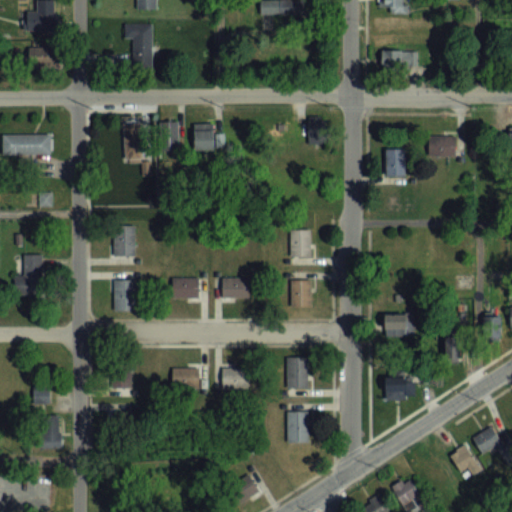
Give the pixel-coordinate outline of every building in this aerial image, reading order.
[(157,0),(134,0),(135,8),(158,8),(157,0)] [(391,7),(391,14),(407,14),(406,0),(378,0),(379,7),(391,7)] [(24,30),(55,30),(55,10),(24,10),(24,30)] [(133,38),(133,66),(152,66),(152,23),(125,23),(125,38),(133,38)] [(26,65),(54,65),(54,47),(26,47),(26,65)] [(418,73),(418,50),(383,50),(383,73),(418,73)] [(306,144),(329,144),(329,119),(306,119),(306,144)] [(161,151),(179,151),(179,122),(161,122),(161,151)] [(143,160),(143,124),(124,124),(124,160),(143,160)] [(224,132),(213,132),(213,126),(194,126),(194,150),(224,150),(224,132)] [(2,152),(51,152),(51,133),(2,133),(2,152)] [(431,136),(431,157),(456,157),(456,136),(431,136)] [(386,176),(405,176),(405,146),(386,146),(386,176)] [(51,196),(43,193),(40,203),(48,205),(51,196)] [(135,256),(135,225),(113,225),(113,256),(135,256)] [(311,229),(289,229),(289,256),(311,256),(311,229)] [(15,275),(15,290),(43,290),(43,254),(24,254),(24,275),(15,275)] [(199,276),(171,276),(171,298),(199,298),(199,276)] [(249,277),(221,277),(221,297),(249,297),(249,277)] [(136,279),(113,279),(113,310),(136,310),(136,279)] [(311,307),(311,279),(289,279),(289,307),(311,307)] [(384,336),(414,336),(414,314),(384,314),(384,336)] [(502,314),(482,314),(482,339),(502,339),(502,314)] [(460,363),(460,336),(446,336),(446,363),(460,363)] [(286,357),(286,389),(308,389),(308,357),(286,357)] [(133,363),(110,363),(110,389),(133,389),(133,363)] [(199,388),(199,368),(171,368),(171,388),(199,388)] [(222,369),(222,390),(249,390),(249,369),(222,369)] [(385,378),(385,398),(415,398),(415,378),(385,378)] [(48,384),(32,388),(37,406),(52,402),(48,384)] [(116,428),(132,420),(127,409),(110,417),(116,428)] [(287,411),(287,442),(309,442),(309,411),(287,411)] [(472,436),(482,454),(497,446),(507,466),(511,463),(511,444),(506,448),(493,425),(472,436)] [(57,439),(49,427),(37,436),(45,448),(57,439)] [(482,470),(465,444),(449,454),(460,473),(466,469),(471,476),(482,470)] [(241,505),(262,494),(250,471),(228,482),(241,505)] [(412,500),(421,495),(409,477),(391,488),(407,511),(410,511),(417,508),(412,500)] [(388,511),(382,494),(361,503),(364,511),(388,511)]
